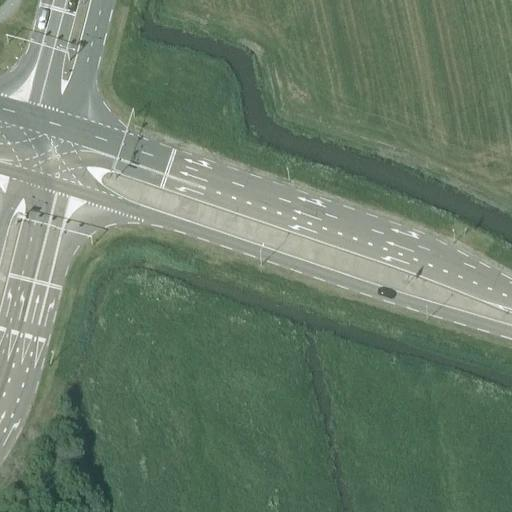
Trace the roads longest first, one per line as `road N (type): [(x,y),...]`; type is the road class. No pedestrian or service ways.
road 1 (primary): [(56,188),(511,336)]
road 2 (primary): [(511,292),(70,130)]
road 3 (secondary): [(0,398),(56,188)]
road 4 (tertiary): [(70,130),(104,0)]
road 5 (tertiary): [(61,0),(29,118)]
